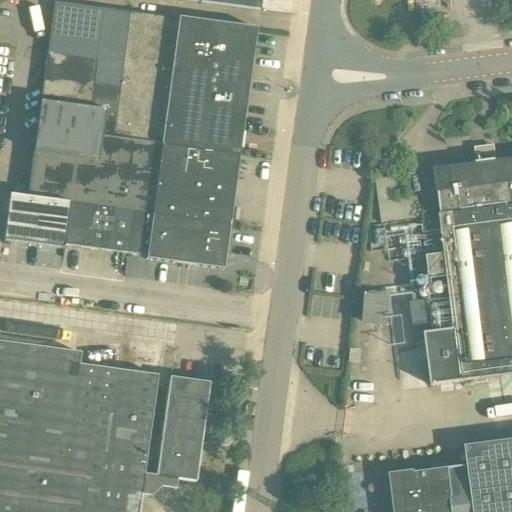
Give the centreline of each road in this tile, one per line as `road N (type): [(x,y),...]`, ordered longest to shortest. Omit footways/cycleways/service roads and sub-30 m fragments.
road 1 (unclassified): [(255,511),(316,72)]
road 2 (unclassified): [(316,72),(427,74),(511,63)]
